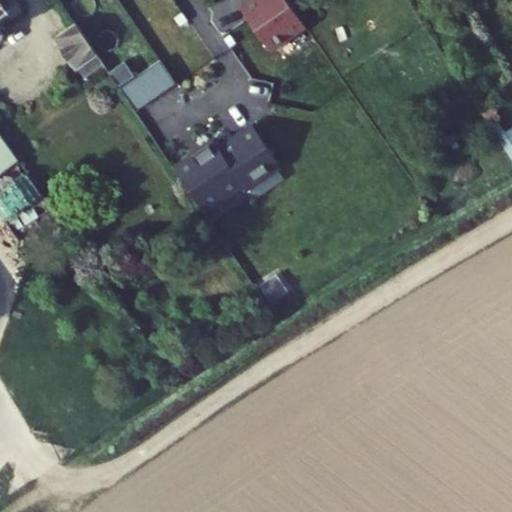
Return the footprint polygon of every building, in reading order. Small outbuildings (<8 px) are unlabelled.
[(0,0),(0,38),(4,35),(5,31),(4,29),(8,26),(1,15),(11,9),(6,1),(7,0),(0,0)] [(62,0),(77,21),(87,14),(76,0),(62,0)] [(307,26),(289,0),(254,0),(242,9),(272,51),(307,26)] [(77,21),(54,36),(77,68),(79,67),(99,53),(77,21)] [(99,53),(79,67),(85,77),(105,63),(99,53)] [(176,82),(160,59),(120,85),(136,109),(176,82)] [(281,163),(253,122),(220,145),(243,179),(248,186),(281,163)] [(511,128),(501,136),(511,152),(511,128)] [(0,171),(19,158),(0,130),(0,171)] [(220,145),(215,138),(174,165),(204,210),(229,193),(227,190),(243,179),(220,145)] [(45,194),(0,224),(0,241),(53,207),(45,194)]
